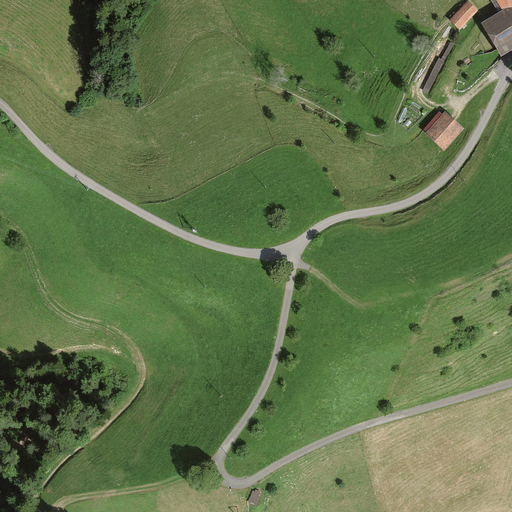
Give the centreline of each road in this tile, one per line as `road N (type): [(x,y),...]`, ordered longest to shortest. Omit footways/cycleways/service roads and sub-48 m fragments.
road 1 (track): [(511,382),(340,434),(246,482),(226,479),(218,465),(273,365),(292,273),(287,250),(365,303),(453,283),(511,254)]
road 2 (unclassified): [(511,68),(464,155),(439,183),(401,204),(335,218),(272,253),(227,249),(159,223),(67,168),(0,102)]
